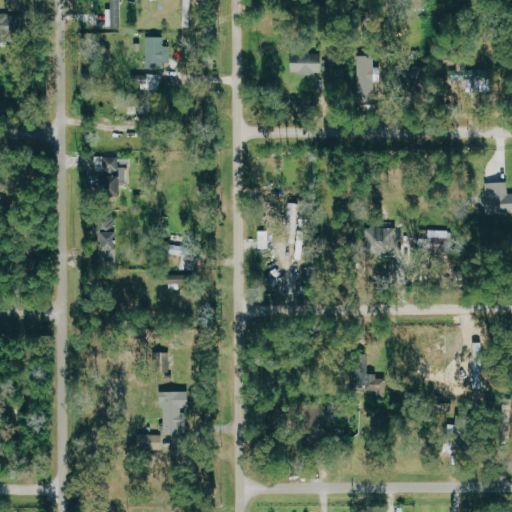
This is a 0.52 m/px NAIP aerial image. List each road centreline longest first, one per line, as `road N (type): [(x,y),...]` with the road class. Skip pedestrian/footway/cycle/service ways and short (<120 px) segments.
road 1 (residential): [(241,511),(238,0)]
road 2 (residential): [(61,511),(59,0)]
road 3 (residential): [(239,133),(511,130)]
road 4 (residential): [(239,310),(511,307)]
road 5 (residential): [(241,488),(511,485)]
